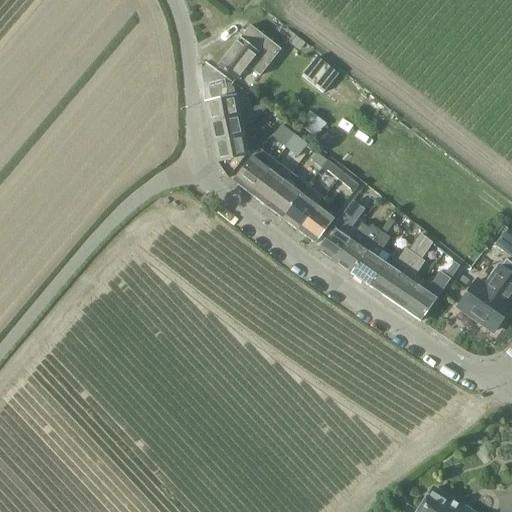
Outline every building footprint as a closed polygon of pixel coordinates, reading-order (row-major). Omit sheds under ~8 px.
[(256,74),(278,48),(247,25),(217,65),(235,79),(245,66),(256,74)] [(288,42),(299,52),(305,45),(294,35),(288,42)] [(324,94),(339,75),(317,57),(302,76),(324,94)] [(203,104),(208,124),(238,118),(249,106),(247,94),(234,97),(232,88),(227,83),(206,88),(210,103),(203,104)] [(208,124),(212,145),(243,139),(241,128),(255,121),(268,109),(260,103),(250,111),(249,106),(238,118),(208,124)] [(317,135),(326,124),(311,113),(302,124),(317,135)] [(277,131),(271,136),(285,147),(289,143),(294,135),(292,134),(282,125),(277,131)] [(289,143),(285,147),(298,157),(307,145),(294,135),(289,143)] [(246,153),(243,139),(212,145),(216,162),(244,156),(246,153)] [(230,182),(247,195),(272,161),(255,149),(230,182)] [(320,168),(326,160),(317,153),(311,161),(320,168)] [(326,160),(320,168),(322,169),(329,172),(339,180),(343,174),(326,160)] [(247,195),(263,207),(288,173),(272,161),(247,195)] [(263,207),(280,219),(298,194),(305,186),(288,173),(263,207)] [(343,174),(339,180),(350,189),(351,194),(352,194),(359,186),(343,174)] [(280,219),(296,232),(315,206),(316,207),(321,198),(305,186),(298,194),(280,219)] [(314,252),(331,263),(346,241),(342,238),(350,226),(352,228),(364,209),(352,202),(331,231),(328,230),(314,252)] [(313,244),(331,220),(316,207),(315,206),(296,232),(313,244)] [(349,275),(367,286),(381,264),(384,265),(389,257),(382,251),(390,238),(386,236),(395,222),(390,219),(388,221),(386,219),(378,230),(349,275)] [(331,263),(349,275),(378,230),(371,226),(369,229),(361,224),(349,243),(346,241),(331,263)] [(511,237),(503,231),(493,246),(511,259),(511,237)] [(367,286),(384,298),(424,238),(420,235),(409,251),(405,248),(397,261),(389,257),(384,265),(381,264),(367,286)] [(384,298),(402,310),(421,280),(415,277),(425,262),(422,260),(433,244),(424,238),(384,298)] [(511,263),(506,259),(501,268),(500,267),(486,288),(477,282),(459,307),(494,332),(511,307),(511,306),(507,303),(511,296),(511,263)] [(419,321),(431,304),(432,305),(458,266),(454,263),(445,276),(440,273),(431,286),(423,280),(422,281),(421,280),(402,310),(419,321)] [(465,511),(431,490),(417,511),(415,511),(407,507),(403,511),(465,511)]
